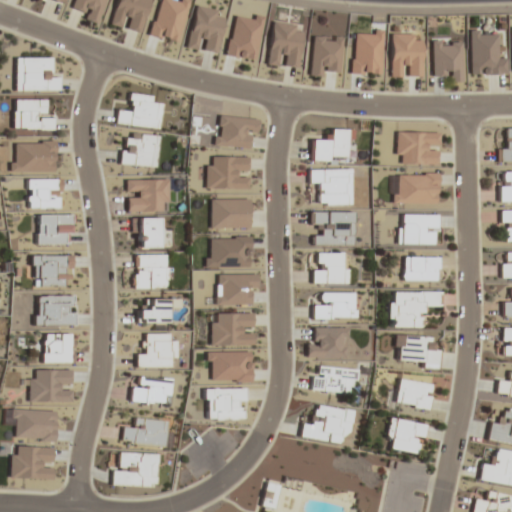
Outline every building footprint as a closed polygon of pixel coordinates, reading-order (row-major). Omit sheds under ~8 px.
[(262,18),(232,12),(223,55),(253,62),(262,18)] [(302,26),(270,22),(265,64),(296,68),(302,26)] [(319,77),(320,67),(337,69),(341,38),(312,35),(307,75),(319,77)] [(57,90),(57,79),(47,79),(47,58),(14,58),(14,90),(57,90)] [(113,123),(157,128),(161,99),(127,95),(125,113),(115,112),(113,123)] [(44,100),(12,100),(12,129),(52,129),(52,117),(44,117),(44,100)] [(247,149),(248,133),(255,133),(256,119),(216,115),(213,145),(247,149)] [(511,127),(504,128),(504,148),(495,148),(495,162),(511,161),(511,127)] [(327,139),(308,139),(308,160),(344,160),(344,129),(327,129),(327,139)] [(434,164),(435,148),(436,148),(436,132),(394,132),(393,154),(401,154),(400,164),(434,164)] [(154,134),(119,135),(120,166),(155,165),(154,134)] [(53,171),(53,141),(10,141),(10,171),(53,171)] [(245,188),(245,156),(212,156),(212,166),(204,166),(204,188),(245,188)] [(350,205),(350,168),(306,169),(306,184),(316,184),(316,205),(350,205)] [(511,201),(511,170),(496,171),(497,202),(511,201)] [(58,178),(25,178),(25,207),(58,207),(58,178)] [(124,213),(157,213),(157,202),(166,202),(166,179),(123,179),(123,190),(133,190),(133,198),(124,198),(124,213)] [(247,228),(247,199),(207,199),(207,228),(247,228)] [(511,209),(500,209),(500,243),(511,242),(511,209)] [(352,245),(352,211),(307,211),(307,222),(319,222),(319,235),(309,235),(309,245),(352,245)] [(69,214),(34,214),(34,244),(69,244),(69,214)] [(397,245),(434,245),(434,214),(397,214),(397,245)] [(135,218),(135,248),(157,248),(157,218),(135,218)] [(205,268),(248,268),(248,237),(205,237),(205,268)] [(499,277),(511,276),(511,250),(499,251),(499,277)] [(345,284),(345,253),(311,253),(311,284),(345,284)] [(69,286),(69,254),(30,254),(30,278),(37,278),(37,286),(69,286)] [(132,254),(132,287),(165,287),(165,254),(132,254)] [(401,280),(436,280),(436,257),(401,257),(401,280)] [(214,304),(249,304),(249,293),(255,293),(255,274),(214,274),(214,304)] [(500,316),(511,316),(511,287),(508,288),(508,299),(500,299),(500,316)] [(386,327),(420,327),(420,307),(439,307),(439,291),(386,291),(386,327)] [(310,318),(352,318),(352,292),(319,292),(319,303),(310,303),(310,318)] [(33,295),(33,325),(72,325),(72,295),(33,295)] [(168,322),(168,298),(145,298),(145,309),(135,309),(135,322),(168,322)] [(251,346),(251,313),(209,313),(209,346),(251,346)] [(306,359),(345,359),(345,327),(306,327),(306,359)] [(499,357),(511,357),(511,327),(499,327),(499,357)] [(173,333),(143,333),(143,353),(133,353),(133,367),(173,367),(173,333)] [(69,334),(39,334),(39,363),(69,363),(69,334)] [(438,365),(439,348),(430,347),(431,336),(392,334),(391,362),(438,365)] [(250,382),(250,351),(206,351),(206,382),(250,382)] [(355,369),(311,365),(309,390),(353,393),(355,369)] [(69,401),(69,369),(27,369),(27,401),(69,401)] [(511,396),(511,371),(506,371),(506,381),(495,380),(493,395),(511,396)] [(387,404),(428,410),(431,383),(391,377),(387,404)] [(168,380),(129,380),(129,403),(168,403),(168,380)] [(243,419),(243,388),(201,388),(201,419),(243,419)] [(352,410),(312,404),(310,423),(299,422),(297,438),(337,444),(338,436),(348,437),(352,410)] [(511,408),(502,406),(499,419),(489,417),(484,439),(511,444),(511,408)] [(425,424),(389,417),(382,447),(419,455),(425,424)] [(165,421),(131,418),(130,428),(120,427),(119,443),(162,448),(165,421)] [(11,478),(50,479),(50,448),(11,448),(11,478)] [(511,450),(492,449),(490,462),(479,461),(477,481),(511,484),(511,450)] [(152,485),(151,456),(116,457),(116,471),(109,471),(110,487),(152,485)] [(511,511),(511,494),(486,489),(484,500),(473,498),(469,511),(511,511)]
